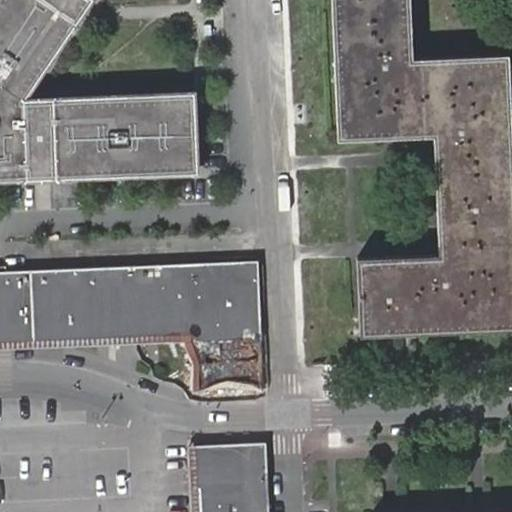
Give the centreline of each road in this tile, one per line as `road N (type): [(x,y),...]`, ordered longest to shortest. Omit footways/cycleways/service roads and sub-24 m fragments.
road 1 (residential): [(284,414),(251,0)]
road 2 (residential): [(0,379),(76,382),(185,416),(284,414)]
road 3 (residential): [(284,414),(511,405)]
